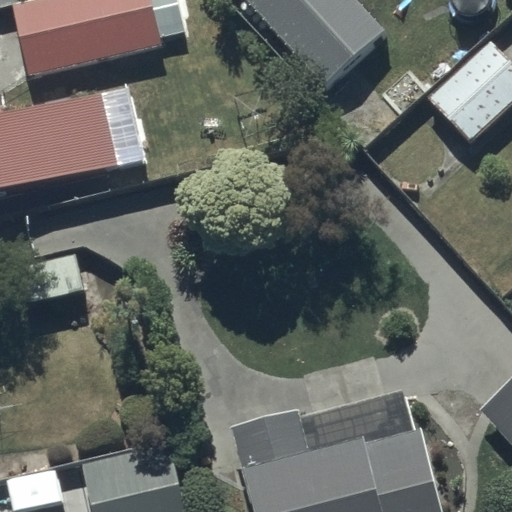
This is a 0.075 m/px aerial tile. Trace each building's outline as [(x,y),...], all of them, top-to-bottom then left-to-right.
[(206,0),(26,0),(18,2),(35,73),(166,41),(162,21),(209,10),(206,0)] [(368,0),(255,0),(328,81),(390,23),(368,0)] [(511,61),(490,37),(430,93),(470,136),(511,97),(511,61)] [(0,182),(117,158),(102,86),(0,107),(0,182)] [(511,376),(482,405),(511,437),(511,376)] [(304,404),(236,422),(253,484),(258,483),(266,511),(442,511),(407,382),(305,410),(304,404)] [(188,511),(173,441),(84,461),(95,511),(188,511)]
